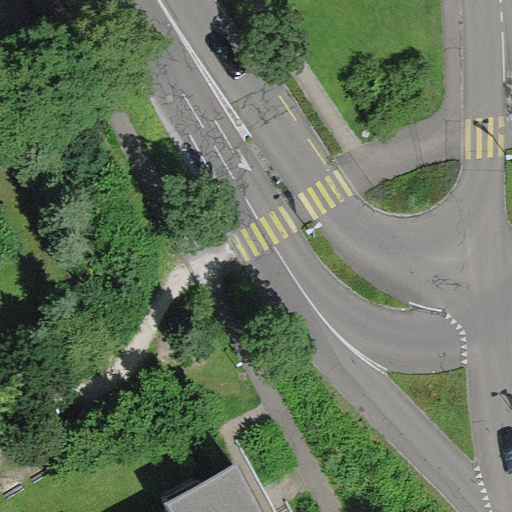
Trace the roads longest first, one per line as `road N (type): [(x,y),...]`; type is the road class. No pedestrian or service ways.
road 1 (residential): [(491,301),(383,254),(349,230),(258,104),(193,51)]
road 2 (residential): [(266,232),(270,274),(306,323),(492,511)]
road 3 (residential): [(500,0),(487,52),(491,301)]
road 4 (residential): [(266,232),(375,331),(425,339),(460,333),(491,301)]
road 5 (residential): [(193,51),(204,127),(266,232)]
road 6 (residential): [(491,301),(511,489)]
